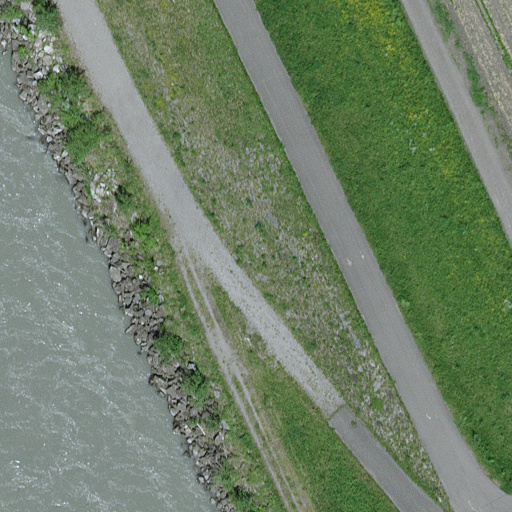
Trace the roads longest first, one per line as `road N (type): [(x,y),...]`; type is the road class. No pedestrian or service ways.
road 1 (track): [(310,511),(70,0)]
road 2 (track): [(422,511),(166,196)]
road 3 (track): [(419,0),(511,196)]
